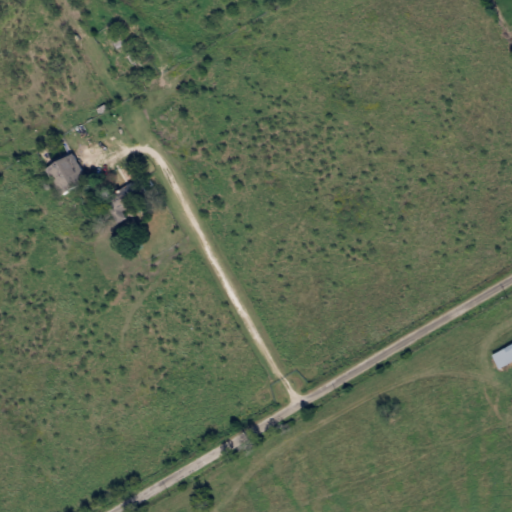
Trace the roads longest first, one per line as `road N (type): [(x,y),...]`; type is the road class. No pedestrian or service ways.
road 1 (residential): [(108,511),(511,279)]
road 2 (residential): [(114,148),(162,152),(302,400)]
